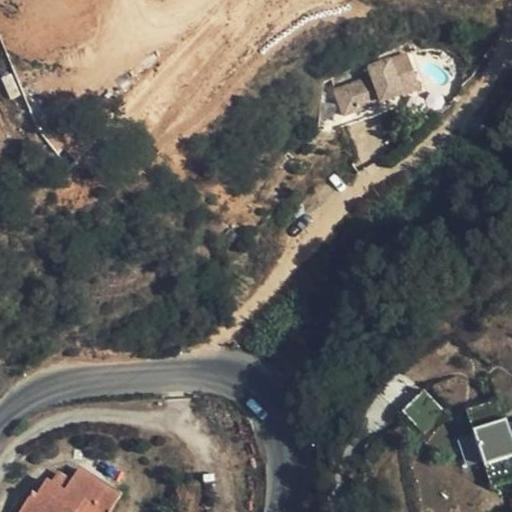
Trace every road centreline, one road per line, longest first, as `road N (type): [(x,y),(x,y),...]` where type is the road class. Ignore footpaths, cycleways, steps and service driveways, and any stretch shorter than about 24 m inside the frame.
road 1 (secondary): [(0,424),(15,407),(54,389),(100,380),(207,375),(238,382),(263,402),(282,446),(279,511)]
road 2 (track): [(207,375),(220,343),(377,172)]
